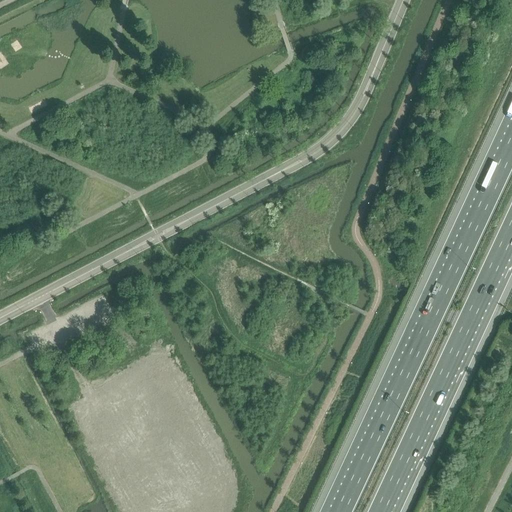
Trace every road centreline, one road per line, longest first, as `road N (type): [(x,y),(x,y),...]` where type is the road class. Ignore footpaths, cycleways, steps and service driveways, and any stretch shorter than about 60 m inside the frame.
road 1 (unclassified): [(0,319),(312,152),(360,97),(401,0)]
road 2 (motorway): [(511,146),(339,511)]
road 3 (motorway): [(382,511),(511,228)]
